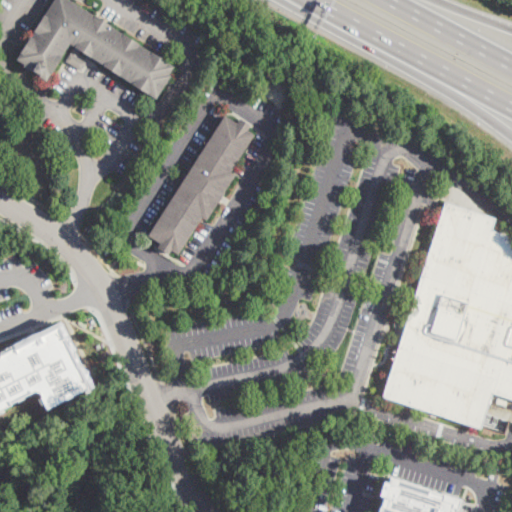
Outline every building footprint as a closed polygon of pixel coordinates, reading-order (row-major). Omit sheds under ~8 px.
[(53,0),(69,0),(173,66),(168,74),(170,75),(155,99),(80,50),(76,56),(85,63),(81,70),(68,62),(66,61),(75,47),(74,46),(69,43),(60,57),(61,57),(51,73),(50,73),(45,80),(29,70),(26,68),(22,66),(23,64),(16,59),(53,0)] [(293,102),(288,109),(283,106),(283,105),(282,104),(283,102),(285,103),(286,102),(287,99),(288,100),(293,102)] [(223,115),(236,123),(238,119),(238,118),(249,125),(248,126),(246,130),(253,134),(229,172),(234,175),(205,219),(201,216),(176,254),(170,250),(168,254),(167,254),(157,248),(157,247),(159,243),(147,235),(223,115)] [(511,396),(491,390),(480,422),(479,425),(382,393),(398,344),(405,321),(445,199),(494,216),(490,228),(511,234),(511,241),(510,247),(511,247),(511,396)] [(0,406),(0,353),(35,336),(38,341),(41,339),(39,334),(58,324),(64,336),(63,336),(88,386),(47,407),(39,390),(33,389),(0,406)] [(389,478),(458,500),(454,511),(378,511),(382,500),(383,497),(377,496),(382,482),(387,483),(389,478)]
